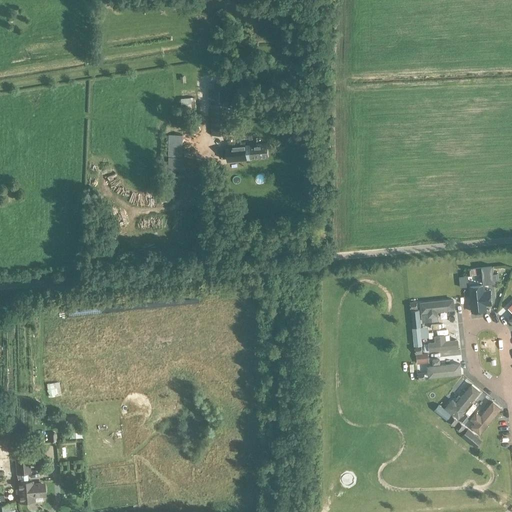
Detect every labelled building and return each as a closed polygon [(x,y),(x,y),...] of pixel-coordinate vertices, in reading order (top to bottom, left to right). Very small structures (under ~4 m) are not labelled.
[(211,92),(212,136),(230,136),(229,92),(211,92)] [(181,99),(182,109),(192,109),(191,98),(181,99)] [(169,134),(171,156),(181,155),(180,133),(169,134)] [(241,145),(241,156),(251,155),(251,159),(269,158),(268,145),(268,144),(245,145),(241,145)] [(227,146),(228,158),(242,157),(241,156),(241,145),(227,146)] [(124,221),(125,239),(186,234),(184,216),(124,221)] [(481,267),(483,284),(495,283),(493,266),(481,267)] [(460,288),(468,287),(469,287),(467,276),(459,277),(460,288)] [(468,315),(482,314),(479,288),(465,289),(468,315)] [(419,301),(420,313),(452,311),(451,298),(419,301)] [(411,311),(413,328),(421,327),(420,310),(411,311)] [(421,339),(420,328),(413,329),(415,347),(422,346),(421,339)] [(428,342),(429,351),(461,348),(460,339),(446,340),(446,335),(431,336),(432,342),(428,342)] [(418,363),(428,362),(427,354),(417,355),(418,363)] [(460,376),(458,362),(425,365),(427,379),(460,376)] [(485,369),(481,374),(491,383),(496,378),(485,369)] [(479,391),(470,383),(447,409),(457,418),(479,391)] [(488,397),(467,425),(481,437),(503,409),(488,397)] [(447,420),(452,415),(440,405),(439,404),(434,411),(447,420)] [(470,418),(466,414),(460,421),(465,424),(470,418)] [(78,425),(77,416),(66,418),(67,426),(78,425)] [(452,416),(448,421),(448,422),(454,427),(454,426),(459,421),(452,416)] [(460,423),(456,428),(462,433),(466,427),(460,423)] [(468,430),(464,434),(462,437),(476,448),(482,441),(479,439),(468,430)] [(15,454),(16,475),(31,473),(29,453),(15,454)] [(33,481),(18,483),(19,503),(34,501),(34,497),(43,496),(42,483),(33,484),(33,481)] [(4,495),(0,495),(0,511),(12,511),(15,511),(14,504),(5,505),(4,495)]
